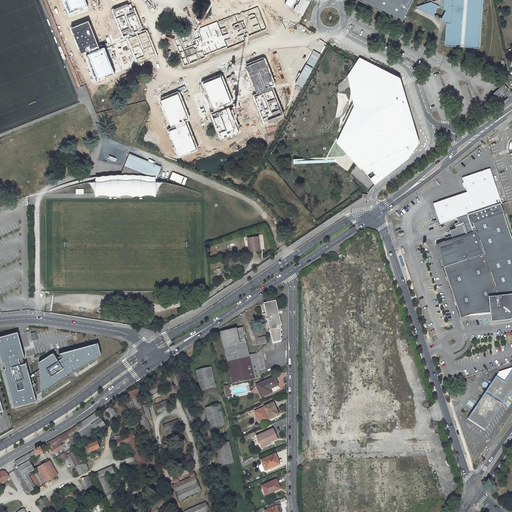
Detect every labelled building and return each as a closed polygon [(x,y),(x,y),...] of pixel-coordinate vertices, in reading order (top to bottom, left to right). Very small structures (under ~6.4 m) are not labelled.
[(63,0),(68,14),(88,7),(85,0),(63,0)] [(309,2),(305,0),(300,0),(299,4),(295,11),(303,15),(309,2)] [(412,0),(358,0),(401,22),(412,0)] [(480,48),(483,0),(433,0),(423,3),(421,7),(436,15),(435,10),(436,7),(440,6),(444,8),(446,12),(444,16),(439,17),(447,21),(445,45),(480,48)] [(133,2),(112,9),(123,37),(143,29),(133,2)] [(268,30),(258,5),(174,39),(185,64),(268,30)] [(98,47),(88,22),(71,29),(81,54),(98,47)] [(157,57),(146,32),(127,40),(138,65),(157,57)] [(114,73),(104,48),(88,55),(97,79),(114,73)] [(275,84),(264,57),(244,65),(255,93),(260,91),(261,93),(253,97),(263,124),(283,116),(273,90),(272,90),(270,86),(275,84)] [(357,60),(348,76),(354,106),(336,142),(361,169),(362,168),(375,184),(408,158),(419,142),(416,131),(411,117),(400,78),(359,58),(357,60)] [(233,102),(222,74),(203,82),(214,109),(218,107),(220,110),(210,114),(221,140),(239,132),(229,107),(225,109),(224,106),(233,102)] [(509,90),(504,84),(494,94),(498,99),(509,90)] [(189,120),(178,92),(158,100),(169,127),(174,125),(176,129),(169,131),(179,156),(197,149),(186,121),(189,120)] [(128,156),(153,167),(154,164),(129,154),(128,156)] [(124,165),(156,178),(161,167),(154,164),(153,167),(128,156),(124,165)] [(501,203),(489,169),(463,178),(467,192),(434,203),(441,224),(456,219),(484,209),(499,204),(501,203)] [(171,172),(169,180),(185,184),(187,176),(171,172)] [(316,223),(346,205),(341,196),(310,214),(316,223)] [(484,209),(511,292),(511,244),(499,204),(484,209)] [(511,292),(484,209),(456,219),(458,223),(450,226),(454,239),(444,242),(439,250),(462,317),(491,312),(497,311),(498,318),(511,316),(511,292)] [(247,237),(249,252),(260,251),(259,242),(257,243),(257,240),(259,240),(258,236),(247,237)] [(233,257),(227,259),(231,268),(243,263),(240,256),(234,258),(233,257)] [(276,301),(264,304),(272,343),(280,341),(279,337),(280,337),(280,333),(281,332),(280,326),(281,326),(276,301)] [(249,357),(242,328),(220,333),(233,384),(261,378),(256,354),(249,357)] [(19,334),(0,339),(0,354),(14,408),(37,402),(31,378),(41,373),(43,393),(69,377),(68,376),(73,373),(102,356),(100,346),(57,357),(54,354),(41,363),(41,371),(31,375),(27,365),(22,366),(20,360),(25,359),(19,334)] [(265,337),(258,338),(259,345),(267,344),(265,337)] [(260,370),(266,369),(263,360),(261,350),(256,354),(260,370)] [(211,368),(196,371),(201,391),(215,388),(211,368)] [(176,370),(170,372),(190,425),(196,423),(185,394),(176,370)] [(485,430),(511,390),(511,370),(505,380),(498,374),(496,377),(468,419),(485,430)] [(274,378),(255,385),(261,398),(272,393),(270,389),(278,386),(274,378)] [(162,390),(158,379),(146,384),(150,394),(162,390)] [(136,390),(121,396),(128,411),(135,408),(147,436),(152,434),(138,400),(140,399),(136,390)] [(170,409),(167,401),(155,405),(158,413),(170,409)] [(275,410),(272,404),(263,407),(264,409),(262,410),(266,420),(269,419),(278,415),(276,410),(275,410)] [(220,405),(205,409),(210,428),(224,425),(220,405)] [(111,408),(105,411),(110,418),(115,414),(111,408)] [(47,444),(53,455),(62,450),(63,446),(61,443),(69,438),(72,446),(77,443),(73,435),(78,432),(83,440),(104,426),(95,413),(71,430),(47,444)] [(180,428),(177,420),(163,426),(165,433),(166,432),(167,435),(171,433),(171,431),(180,428)] [(273,430),(257,437),(263,449),(270,445),(269,443),(277,439),(273,430)] [(140,467),(146,464),(132,433),(124,437),(123,435),(111,440),(115,448),(128,443),(140,467)] [(186,445),(184,439),(177,441),(180,447),(186,445)] [(96,443),(85,447),(88,454),(95,451),(95,450),(101,447),(99,444),(97,445),(96,443)] [(227,443),(214,446),(219,466),(231,463),(227,443)] [(31,491),(57,476),(49,462),(36,469),(38,472),(30,477),(28,474),(34,470),(29,461),(42,453),(39,448),(15,462),(18,469),(31,491)] [(75,452),(70,454),(76,469),(73,470),(74,473),(77,472),(78,475),(88,470),(85,463),(84,463),(79,452),(76,453),(75,452)] [(190,455),(169,462),(172,469),(174,469),(174,470),(177,469),(177,468),(193,462),(190,455)] [(279,465),(275,455),(261,461),(265,471),(279,465)] [(112,467),(97,473),(108,499),(123,494),(120,487),(112,490),(106,477),(112,474),(113,477),(117,475),(116,472),(114,473),(112,467)] [(18,469),(14,471),(26,493),(31,491),(18,469)] [(1,471),(0,472),(0,483),(0,484),(8,479),(8,477),(7,475),(5,472),(1,471)] [(191,478),(173,486),(180,501),(187,498),(186,497),(200,491),(194,477),(195,477),(194,473),(190,474),(191,478)] [(89,476),(86,477),(93,493),(96,492),(89,476)] [(86,477),(81,479),(87,495),(93,493),(86,477)] [(155,479),(144,484),(146,489),(157,485),(155,479)] [(280,490),(276,480),(261,487),(265,496),(280,490)] [(74,497),(72,491),(60,496),(60,497),(58,498),(59,501),(62,500),(62,502),(74,497)] [(46,511),(52,509),(45,498),(37,502),(42,511),(46,511)] [(164,499),(152,504),(154,509),(166,504),(164,499)] [(102,503),(92,507),(94,511),(97,511),(105,509),(102,503)] [(205,503),(184,511),(203,511),(208,510),(205,503)]
